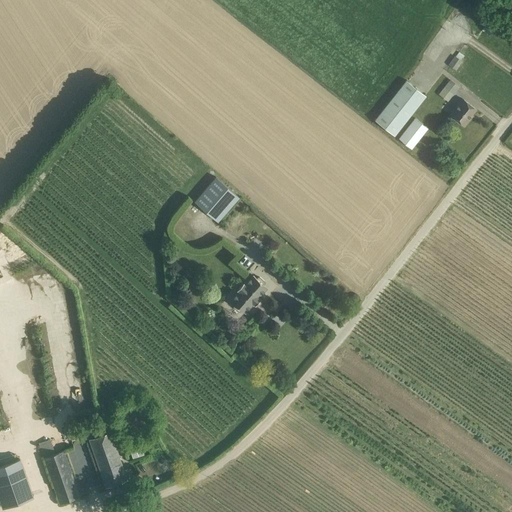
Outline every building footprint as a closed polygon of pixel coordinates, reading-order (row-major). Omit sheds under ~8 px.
[(496,28),(490,24),(486,29),(492,34),(496,28)] [(457,68),(461,58),(454,55),(450,66),(457,68)] [(406,80),(375,119),(395,135),(426,95),(406,80)] [(439,93),(448,101),(459,87),(450,80),(439,93)] [(476,109),(463,98),(450,114),(464,126),(471,118),(470,117),(476,109)] [(415,153),(430,136),(415,122),(400,139),(415,153)] [(240,197),(216,177),(195,201),(218,221),(240,197)] [(260,277),(258,277),(257,278),(253,275),(245,284),(243,282),(237,289),(239,291),(231,300),(235,303),(234,305),(234,306),(239,311),(240,311),(241,309),(245,313),(254,303),(256,305),(261,299),(259,297),(268,287),(264,284),(265,283),(265,281),(260,277)] [(111,431),(90,439),(99,464),(120,457),(111,431)] [(51,441),(40,445),(60,503),(80,496),(64,449),(55,453),(51,441)] [(142,446),(131,449),(133,456),(144,453),(142,446)] [(0,498),(3,507),(33,496),(20,459),(19,459),(17,454),(4,458),(0,459),(0,498)] [(127,479),(124,469),(120,457),(99,464),(107,486),(127,479)]
